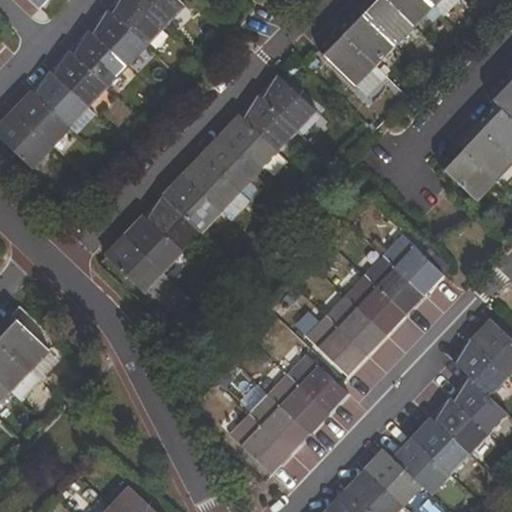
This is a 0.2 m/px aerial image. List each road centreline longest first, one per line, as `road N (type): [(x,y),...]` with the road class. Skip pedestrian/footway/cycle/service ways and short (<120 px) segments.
road 1 (residential): [(212,511),(93,306),(38,257)]
road 2 (residential): [(462,317),(288,511)]
